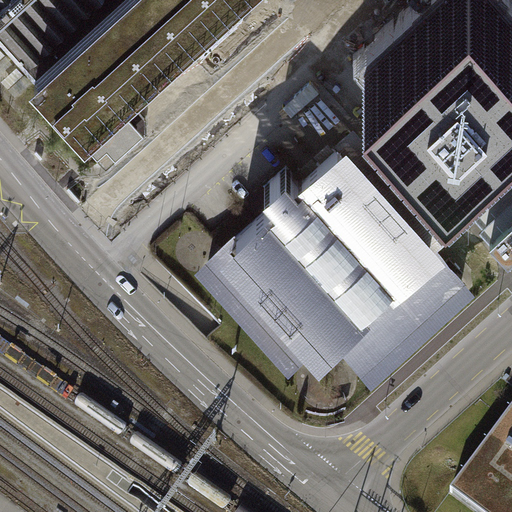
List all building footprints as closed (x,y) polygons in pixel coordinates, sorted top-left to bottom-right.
[(0,0),(0,39),(54,100),(52,105),(61,113),(66,112),(83,131),(82,136),(93,148),(105,137),(115,149),(125,139),(136,129),(116,106),(233,0),(0,0)] [(511,0),(412,0),(356,51),(446,150),(511,90),(511,0)] [(275,198),(199,267),(296,372),(332,339),(374,385),(481,287),(443,246),(454,236),(354,127),(313,165),(300,177),(290,166),(266,188),(275,198)] [(511,161),(467,202),(508,247),(511,242),(511,161)] [(511,511),(511,411),(451,493),(476,511),(511,511)]
